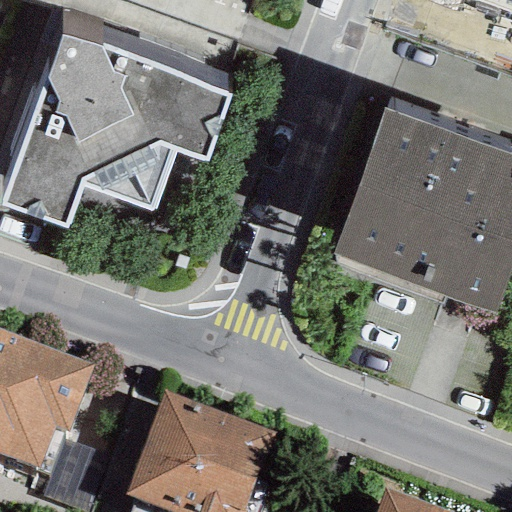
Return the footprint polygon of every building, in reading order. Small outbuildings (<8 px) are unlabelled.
[(511,0),(481,0),(511,10),(511,0)] [(103,50),(60,35),(1,206),(66,228),(81,186),(154,211),(175,152),(204,162),(229,91),(104,48),(103,50)] [(511,156),(386,110),(332,255),(493,314),(509,274),(511,264),(511,156)] [(95,365),(0,328),(0,454),(48,473),(53,475),(66,441),(95,365)] [(241,511),(272,433),(163,391),(123,496),(133,500),(128,511),(241,511)] [(91,450),(66,441),(53,475),(48,473),(39,497),(70,508),(91,450)] [(445,511),(385,489),(376,511),(445,511)]
